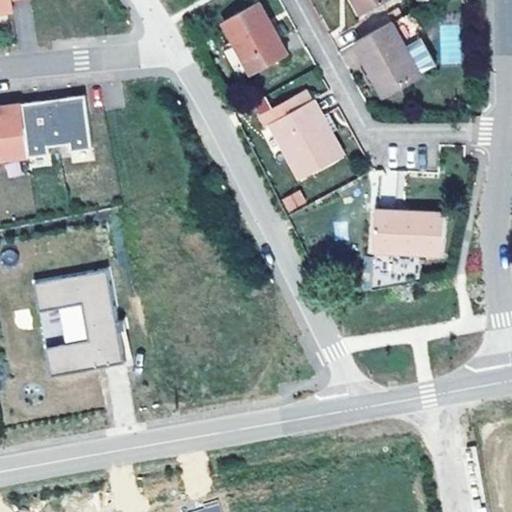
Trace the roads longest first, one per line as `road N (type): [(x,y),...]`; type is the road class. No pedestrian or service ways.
road 1 (residential): [(175,44),(358,408)]
road 2 (tertiary): [(358,408),(0,472)]
road 3 (residential): [(295,0),(374,129),(505,128)]
road 4 (residential): [(505,128),(495,383)]
road 5 (residential): [(175,44),(0,68)]
road 6 (tertiary): [(495,383),(358,408)]
